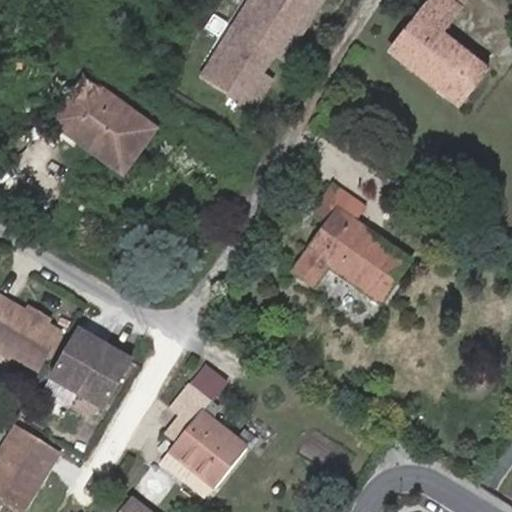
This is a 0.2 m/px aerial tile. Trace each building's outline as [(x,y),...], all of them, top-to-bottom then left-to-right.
[(328,0),(247,0),(197,79),(255,116),(328,0)] [(459,12),(444,0),(433,0),(392,51),(458,106),(486,71),(441,35),(459,12)] [(444,0),(459,12),(469,0),(444,0)] [(155,130),(83,78),(50,123),(122,175),(155,130)] [(337,212),(353,223),(364,209),(332,186),(312,214),(328,226),(337,212)] [(379,304),(409,263),(353,223),(337,212),(328,226),(294,274),(313,287),(328,267),(379,304)] [(23,324),(27,316),(0,300),(0,354),(7,358),(8,355),(36,372),(58,334),(44,326),(40,334),(23,324)] [(44,326),(48,319),(32,309),(27,316),(23,324),(40,334),(44,326)] [(125,373),(71,342),(49,380),(103,411),(125,373)] [(188,385),(210,401),(225,380),(203,364),(188,385)] [(247,448),(214,422),(201,411),(208,403),(190,388),(171,411),(179,418),(189,426),(175,443),(167,452),(214,489),(247,448)] [(208,403),(201,411),(214,422),(221,413),(208,403)] [(165,435),(175,443),(189,426),(179,418),(165,435)] [(24,511),(60,455),(20,431),(0,462),(0,497),(23,511),(24,511)]
